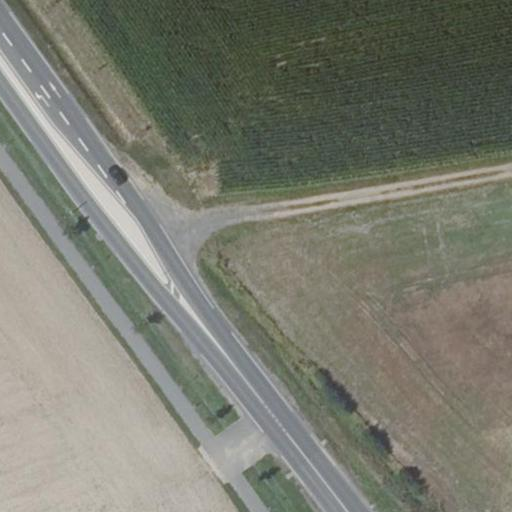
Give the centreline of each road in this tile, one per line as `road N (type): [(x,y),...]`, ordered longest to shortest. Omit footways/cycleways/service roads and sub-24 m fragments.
road 1 (track): [(511,172),(204,226),(177,218),(6,0)]
road 2 (secondary): [(360,511),(0,38)]
road 3 (secondary): [(0,67),(230,388),(331,511)]
